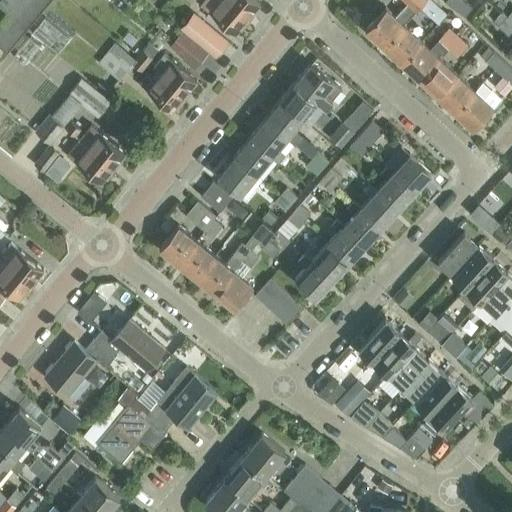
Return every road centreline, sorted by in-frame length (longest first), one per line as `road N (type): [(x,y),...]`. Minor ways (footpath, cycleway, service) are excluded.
road 1 (residential): [(277,383),(481,165),(305,11)]
road 2 (residential): [(107,247),(305,11)]
road 3 (residential): [(277,383),(107,247)]
road 4 (residential): [(450,493),(277,383)]
road 5 (residential): [(0,372),(107,247)]
road 6 (residential): [(180,511),(180,495),(277,383)]
road 7 (residential): [(107,247),(0,158)]
